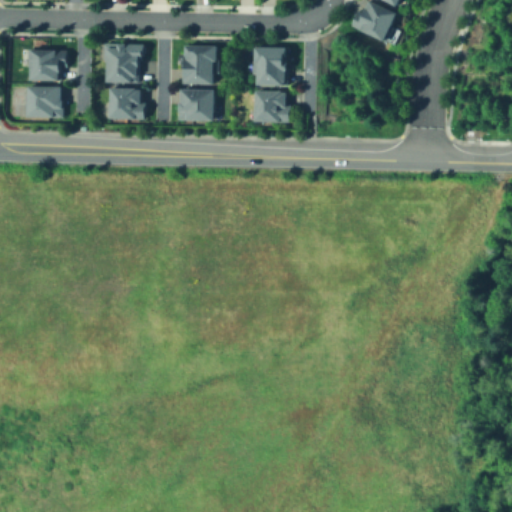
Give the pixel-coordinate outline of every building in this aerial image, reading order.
[(368,2),(396,15),(385,40),(349,24),(356,7),(364,10),(368,2)] [(121,41),(146,41),(146,58),(139,58),(139,78),(107,78),(107,58),(102,58),(102,40),(121,41)] [(182,45),(215,46),(214,81),(180,80),(182,45)] [(259,80),(259,46),(288,46),(288,80),(259,80)] [(69,49),(69,65),(60,65),(60,78),(26,78),(26,49),(69,49)] [(58,84),(58,115),(23,115),(24,84),(58,84)] [(142,85),(142,100),(148,100),(148,113),(111,113),(111,85),(142,85)] [(211,88),(210,118),(176,117),(177,87),(211,88)] [(256,117),(256,89),(288,89),(288,117),(256,117)]
